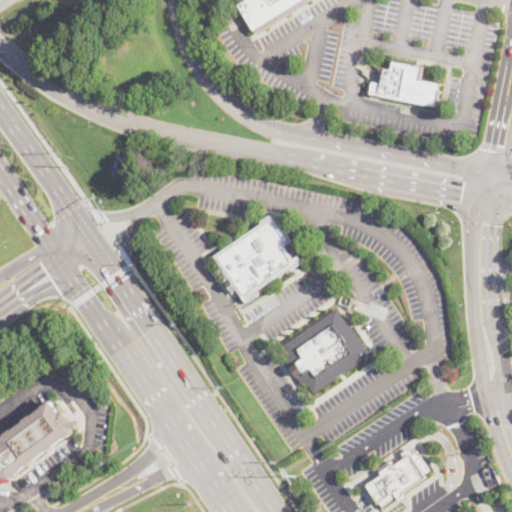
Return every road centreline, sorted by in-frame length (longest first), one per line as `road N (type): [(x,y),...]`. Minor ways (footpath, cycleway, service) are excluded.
road 1 (primary): [(279,511),(0,115)]
road 2 (primary): [(0,169),(230,511)]
road 3 (motorway): [(0,47),(122,120),(310,162)]
road 4 (motorway): [(492,174),(282,130),(250,118),(208,81)]
road 5 (motorway): [(310,162),(489,200)]
road 6 (tertiary): [(483,261),(474,313),(481,377),(501,403)]
